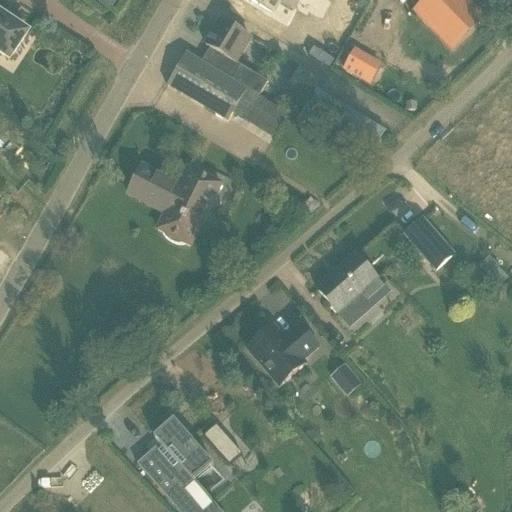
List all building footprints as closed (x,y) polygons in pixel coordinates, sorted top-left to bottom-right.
[(250,0),(271,12),(277,0),(281,0),(294,7),(297,0),(250,0)] [(460,38),(482,16),(466,0),(427,0),(425,2),(460,38)] [(0,54),(10,61),(29,34),(0,14),(0,54)] [(205,66),(247,91),(260,98),(269,83),(236,64),(251,40),(221,22),(206,47),(214,51),(205,66)] [(343,71),(362,81),(367,73),(371,75),(378,63),(355,50),(343,71)] [(167,86),(228,123),(247,91),(205,66),(187,54),(167,86)] [(320,80),(299,68),(289,85),(310,97),(320,80)] [(334,140),(352,111),(318,90),(300,119),(334,140)] [(299,118),(306,106),(299,102),(292,105),(288,112),(299,118)] [(166,215),(158,231),(163,234),(165,238),(169,241),(172,243),(176,244),(180,245),(184,245),(185,244),(190,247),(221,186),(189,169),(180,186),(143,168),(129,196),(166,215)] [(452,252),(419,217),(403,232),(436,267),(452,252)] [(338,314),(377,280),(356,256),(317,290),(338,314)] [(488,280),(500,267),(488,256),(476,269),(488,280)] [(284,340),(274,328),(247,350),(280,388),(306,365),(303,362),(319,348),(299,326),(284,340)] [(330,379),(347,399),(362,386),(345,366),(330,379)] [(178,511),(199,511),(183,493),(195,483),(213,467),(174,421),(173,422),(174,424),(158,437),(156,439),(155,438),(154,439),(163,449),(144,465),(142,467),(139,464),(138,465),(178,511)] [(241,455),(216,427),(205,437),(229,465),(241,455)]
